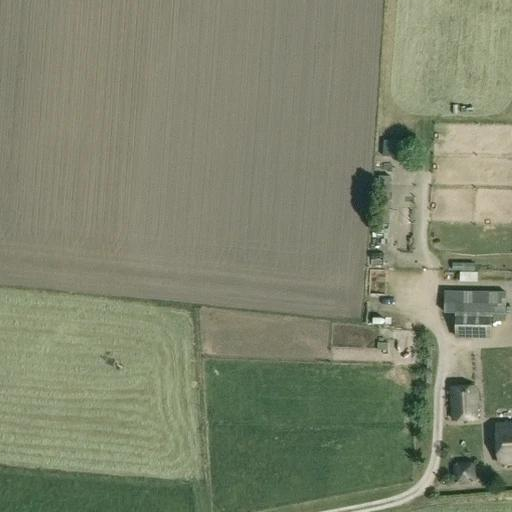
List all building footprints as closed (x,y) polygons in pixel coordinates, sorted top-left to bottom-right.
[(389,207),(389,192),(377,192),(376,206),(389,207)] [(373,294),(373,316),(396,316),(396,294),(373,294)] [(456,301),(456,339),(491,339),(492,301),(456,301)] [(449,387),(452,422),(479,420),(477,385),(449,387)] [(511,426),(498,427),(500,464),(511,463),(511,426)] [(454,463),(455,483),(475,483),(475,462),(454,463)]
